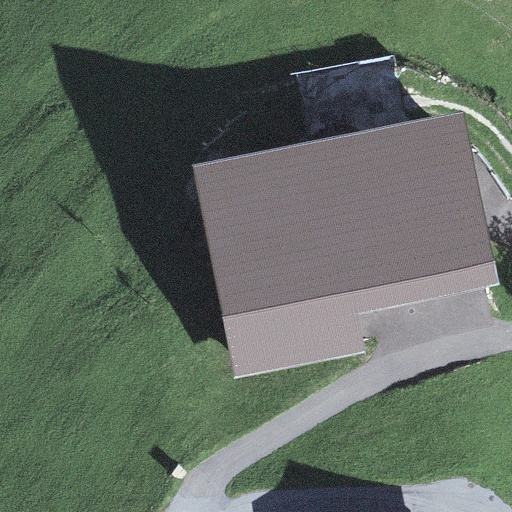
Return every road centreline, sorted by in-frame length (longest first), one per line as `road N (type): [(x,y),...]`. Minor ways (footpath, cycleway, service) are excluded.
road 1 (track): [(203,511),(200,489),(235,458),(359,381),(459,336),(511,333)]
road 2 (track): [(353,111),(457,100),(511,153)]
road 3 (track): [(439,511),(350,501),(281,511)]
